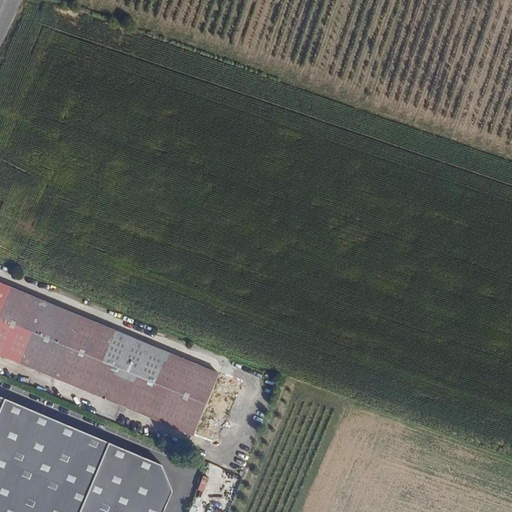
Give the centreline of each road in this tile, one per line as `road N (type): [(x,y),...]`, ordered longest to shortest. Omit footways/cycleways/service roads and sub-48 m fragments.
road 1 (unknown): [(0,268),(232,365),(250,390),(228,445),(216,447),(0,359)]
road 2 (unknown): [(0,387),(181,468),(174,511)]
